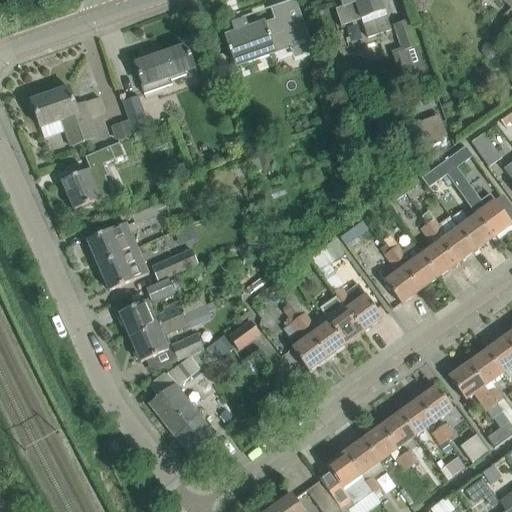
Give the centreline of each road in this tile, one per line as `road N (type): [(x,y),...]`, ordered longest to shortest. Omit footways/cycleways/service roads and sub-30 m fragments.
road 1 (residential): [(0,148),(113,408),(195,511)]
road 2 (residential): [(195,511),(511,275)]
